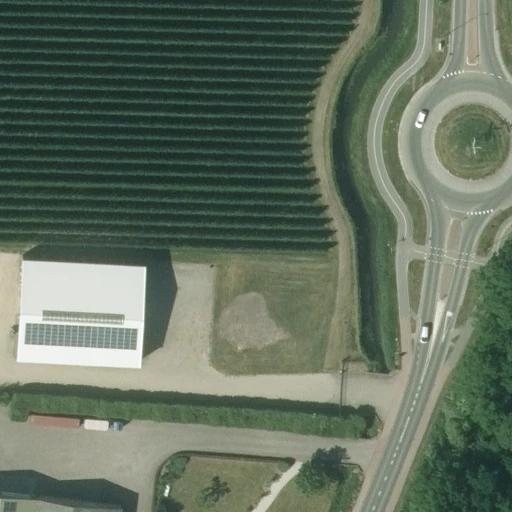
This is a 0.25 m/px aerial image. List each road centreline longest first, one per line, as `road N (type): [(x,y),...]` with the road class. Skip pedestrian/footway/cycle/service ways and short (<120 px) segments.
road 1 (secondary): [(434,193),(439,230),(425,369)]
road 2 (secondary): [(425,369),(442,338),(480,203)]
road 3 (secondary): [(370,511),(425,369)]
road 4 (secondary): [(448,87),(426,102),(411,139),(414,162),(434,193)]
